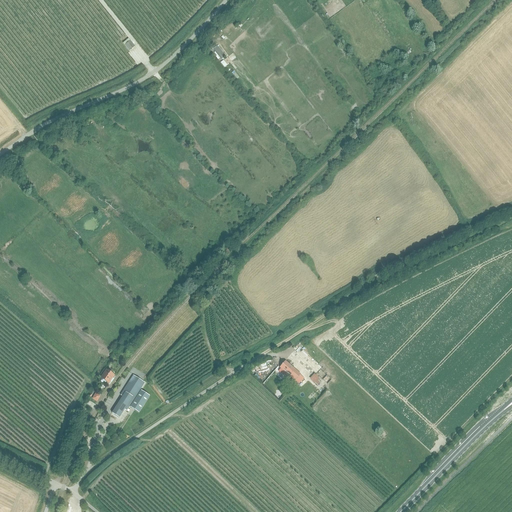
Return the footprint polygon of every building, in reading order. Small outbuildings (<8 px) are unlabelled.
[(129,39),(123,43),(129,51),(135,47),(129,39)] [(217,46),(213,50),(221,60),(225,56),(217,46)] [(281,369),(279,371),(285,377),(287,374),(295,381),(299,385),(304,379),(300,375),(301,375),(286,361),(280,368),(281,369)] [(320,367),(316,371),(322,376),(325,372),(320,367)] [(114,375),(107,370),(101,379),(108,384),(114,375)] [(327,381),(331,377),(327,372),(323,377),(327,381)] [(127,411),(145,383),(133,375),(120,395),(123,397),(112,413),(119,418),(124,410),(127,411)] [(318,386),(320,383),(318,380),(319,379),(315,375),(311,380),(318,386)] [(141,391),(130,408),(139,413),(150,396),(141,391)]
